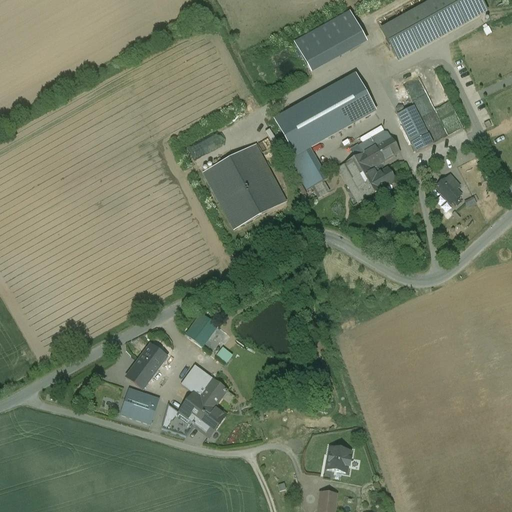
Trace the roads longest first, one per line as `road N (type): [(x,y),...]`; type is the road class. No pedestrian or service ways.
road 1 (unclassified): [(511,216),(430,281),(405,280),(334,238),(304,239),(20,398)]
road 2 (unclassified): [(20,398),(190,448),(248,455),(257,468)]
